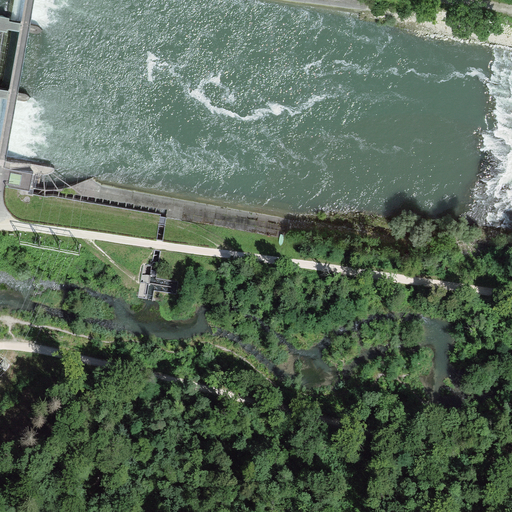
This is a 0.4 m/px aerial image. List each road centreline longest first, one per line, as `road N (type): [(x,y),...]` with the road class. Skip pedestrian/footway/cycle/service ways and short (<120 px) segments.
road 1 (track): [(0,342),(511,466)]
road 2 (track): [(511,296),(0,227)]
